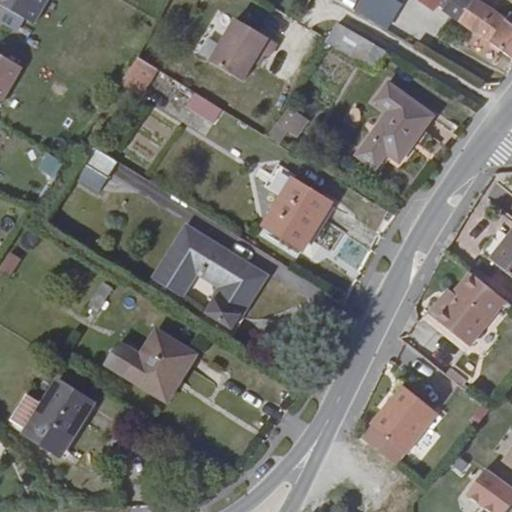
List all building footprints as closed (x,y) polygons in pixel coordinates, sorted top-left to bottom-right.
[(47,0),(0,0),(0,38),(9,44),(17,32),(26,38),(47,0)] [(372,0),(365,13),(387,25),(394,12),(372,0)] [(440,0),(437,6),(438,6),(447,12),(454,0),(440,0)] [(454,0),(447,12),(459,21),(472,0),(454,0)] [(472,0),(459,21),(511,58),(511,13),(508,18),(483,0),(472,0)] [(273,36),(232,11),(206,54),(238,74),(256,45),(264,50),(273,36)] [(323,30),(321,36),(367,62),(379,42),(332,14),(323,30)] [(118,85),(141,99),(160,68),(137,54),(118,85)] [(0,97),(11,79),(0,71),(0,97)] [(123,154),(153,169),(193,87),(163,73),(123,154)] [(319,80),(314,98),(333,103),(339,85),(319,80)] [(431,116),(400,94),(354,153),(372,167),(383,154),(396,162),(431,116)] [(307,117),(288,103),(276,119),(293,133),(307,117)] [(93,189),(110,160),(75,140),(63,154),(70,160),(63,171),(93,189)] [(325,203),(279,174),(269,192),(277,197),(259,226),(298,248),(325,203)] [(257,279),(179,230),(147,279),(173,297),(191,270),(216,286),(198,312),(225,330),(257,279)] [(511,235),(490,263),(511,280),(511,235)] [(7,250),(0,264),(0,271),(11,277),(21,257),(7,250)] [(470,351),(505,305),(468,277),(454,298),(435,325),(470,351)] [(427,319),(435,325),(454,298),(448,293),(427,319)] [(191,355),(150,330),(133,356),(112,344),(98,365),(159,404),(191,355)] [(49,382),(18,432),(48,455),(83,407),(49,382)] [(361,441),(397,468),(437,416),(402,388),(361,441)] [(511,448),(501,464),(511,471),(511,448)] [(505,511),(511,502),(511,490),(490,475),(471,501),(486,511),(505,511)]
